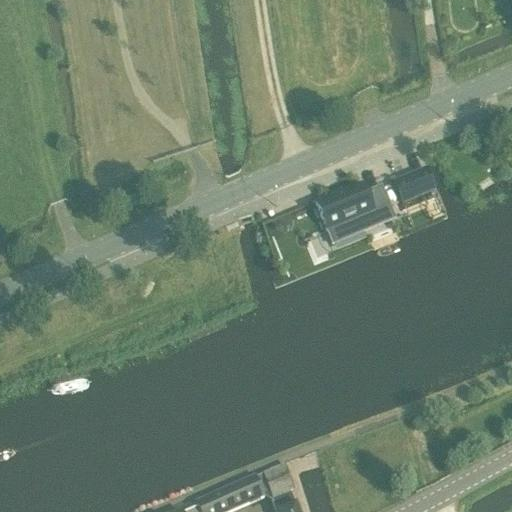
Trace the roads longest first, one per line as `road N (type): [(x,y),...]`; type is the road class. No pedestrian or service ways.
road 1 (secondary): [(0,295),(511,77)]
road 2 (track): [(262,0),(295,167)]
road 3 (track): [(34,124),(79,260)]
road 4 (track): [(454,127),(430,0)]
